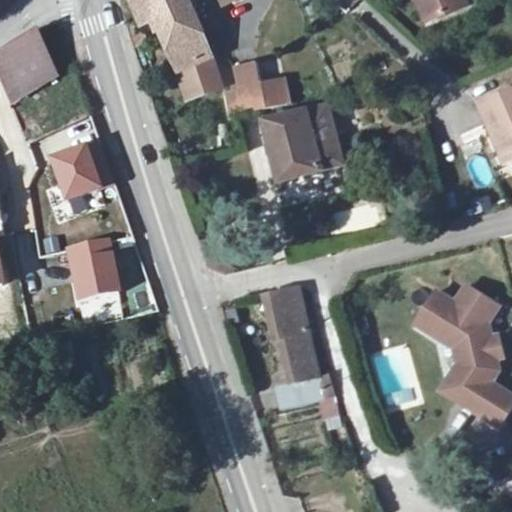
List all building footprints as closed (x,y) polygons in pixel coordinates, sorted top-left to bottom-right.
[(198,75),(206,95),(223,88),(188,0),(132,0),(133,3),(143,25),(157,20),(182,82),(198,75)] [(415,0),(425,24),(431,22),(421,0),(415,0)] [(421,0),(431,22),(463,9),(459,0),(421,0)] [(53,80),(32,34),(0,52),(0,86),(7,104),(53,80)] [(292,105),(286,80),(267,82),(260,84),(256,63),(233,68),(241,89),(250,87),(256,113),(292,105)] [(190,101),(206,95),(198,75),(182,82),(190,101)] [(511,92),(479,106),(503,164),(511,160),(511,92)] [(343,165),(328,106),(264,123),(279,182),(343,165)] [(468,163),(477,188),(494,182),(485,157),(468,163)] [(437,290),(413,328),(437,343),(445,378),(449,380),(443,391),(500,426),(511,406),(511,394),(492,382),(499,370),(496,359),(490,334),(487,322),(498,304),(467,285),(456,302),(437,290)] [(292,288),(266,294),(266,297),(271,296),(274,310),(270,311),(270,313),(268,313),(274,336),(279,334),(291,383),(270,387),(275,408),(314,400),(315,405),(331,402),(330,396),(323,375),(314,378),(292,288)] [(498,333),(490,334),(496,359),(504,357),(498,333)]
